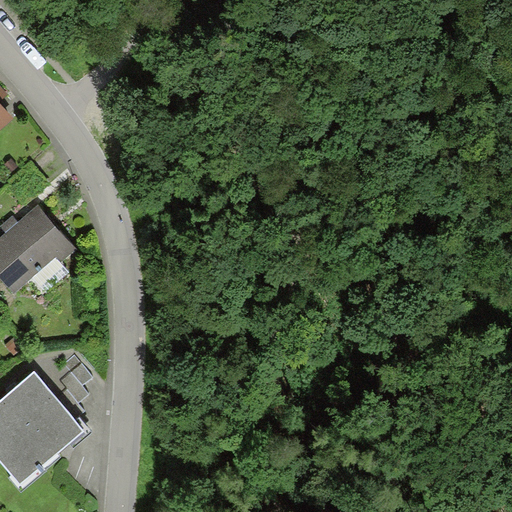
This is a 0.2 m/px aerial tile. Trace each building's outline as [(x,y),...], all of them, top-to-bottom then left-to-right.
[(0,115),(10,106),(0,94),(0,115)] [(23,155),(4,173),(26,195),(45,177),(23,155)] [(0,269),(12,282),(66,232),(34,198),(0,230),(0,269)] [(63,381),(54,390),(73,411),(84,401),(76,393),(86,384),(79,376),(89,367),(71,347),(60,357),(67,365),(57,375),(63,381)] [(31,365),(0,392),(0,451),(18,471),(78,417),(73,411),(54,390),(31,365)]
